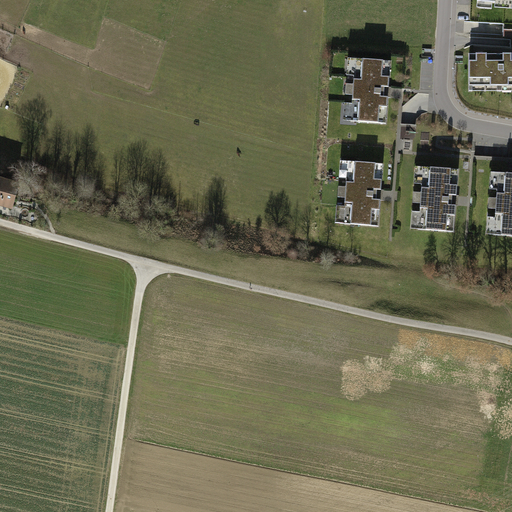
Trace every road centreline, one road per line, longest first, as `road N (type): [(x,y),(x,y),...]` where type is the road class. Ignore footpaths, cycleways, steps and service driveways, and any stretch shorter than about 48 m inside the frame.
road 1 (residential): [(511,342),(142,265)]
road 2 (residential): [(142,265),(108,511)]
road 3 (residential): [(511,131),(467,123),(442,101),(445,0)]
road 4 (residential): [(142,265),(0,220)]
